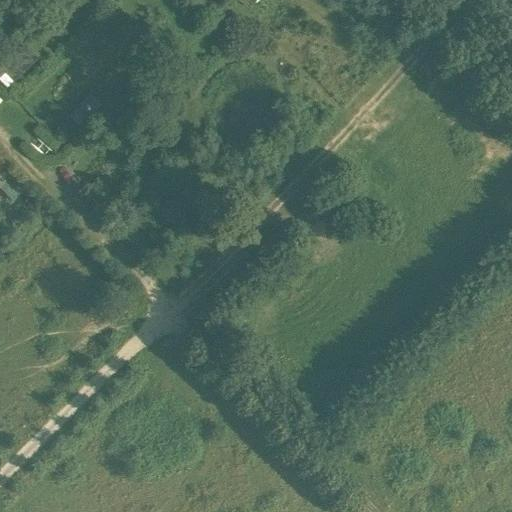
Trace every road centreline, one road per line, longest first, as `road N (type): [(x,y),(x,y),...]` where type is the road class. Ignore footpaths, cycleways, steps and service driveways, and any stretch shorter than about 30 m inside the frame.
road 1 (track): [(171,306),(428,41),(472,13),(511,24)]
road 2 (track): [(378,511),(171,306)]
